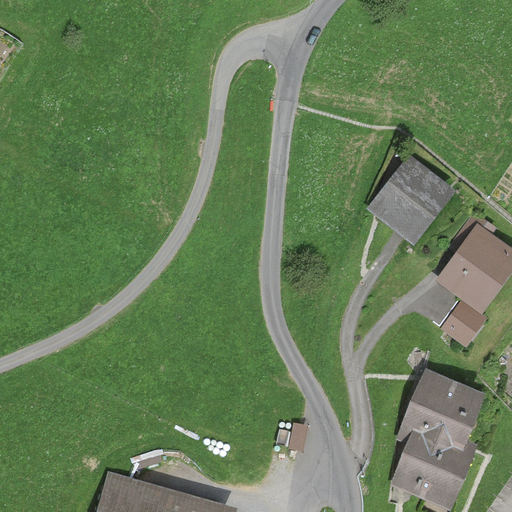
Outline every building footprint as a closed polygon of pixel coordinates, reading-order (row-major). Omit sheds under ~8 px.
[(410,160),(368,212),(412,247),(454,195),(410,160)] [(463,248),(437,284),(482,317),(511,277),(511,253),(487,235),(491,230),(471,215),(452,240),(463,248)] [(461,305),(442,328),(466,347),(484,324),(461,305)] [(426,373),(397,441),(407,445),(389,487),(448,511),(450,511),(477,450),(464,445),(484,398),(426,373)] [(207,511),(110,484),(102,511),(207,511)]
